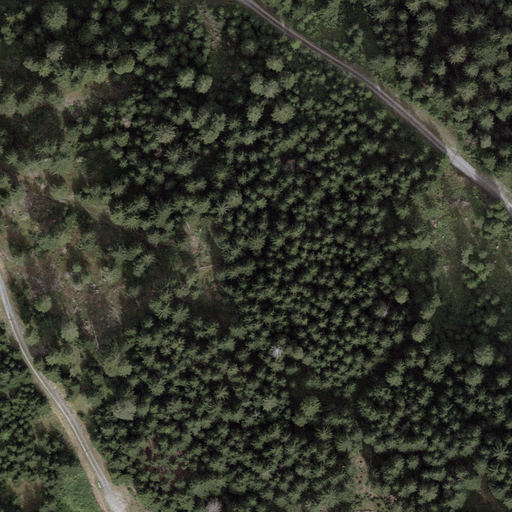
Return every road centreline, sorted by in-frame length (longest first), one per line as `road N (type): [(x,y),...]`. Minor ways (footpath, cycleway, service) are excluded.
road 1 (track): [(511,217),(352,68),(243,0)]
road 2 (track): [(0,281),(16,337),(117,506)]
